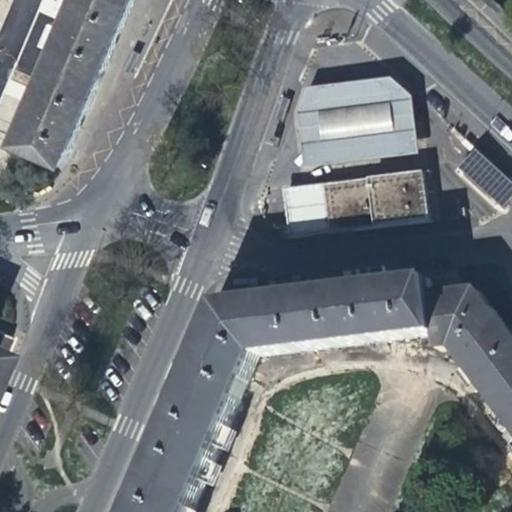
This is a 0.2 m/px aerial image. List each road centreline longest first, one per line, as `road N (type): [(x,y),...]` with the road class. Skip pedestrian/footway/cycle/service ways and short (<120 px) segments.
road 1 (residential): [(511,242),(485,233),(238,262),(184,254)]
road 2 (residential): [(81,511),(184,254)]
road 3 (residential): [(184,254),(224,135),(290,0)]
road 4 (residential): [(192,0),(89,215)]
road 5 (residential): [(89,215),(0,427)]
road 6 (tertiary): [(367,0),(511,128)]
